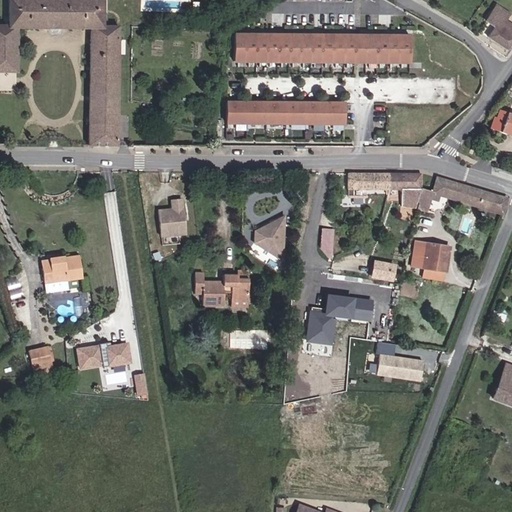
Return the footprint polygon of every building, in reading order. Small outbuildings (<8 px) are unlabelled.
[(118,26),(103,26),(102,0),(8,0),(8,25),(0,25),(0,72),(17,72),(17,28),(90,29),(88,146),(117,146),(118,26)] [(507,49),(511,42),(511,24),(504,20),(509,13),(495,4),(485,20),(489,23),(482,32),(507,49)] [(352,64),(353,37),(232,34),(231,61),(352,64)] [(362,65),(363,38),(353,37),(352,64),(362,65)] [(407,66),(408,39),(363,38),(362,65),(407,66)] [(339,126),(340,105),(222,102),(221,122),(339,126)] [(490,129),(511,136),(511,114),(499,110),(496,118),(493,118),(490,129)] [(387,190),(388,174),(347,173),(347,198),(365,198),(365,189),(387,190)] [(420,188),(420,174),(388,174),(387,190),(401,190),(401,202),(416,203),(419,190),(420,188)] [(506,199),(435,177),(430,193),(419,190),(416,203),(415,208),(424,211),(428,199),(435,201),(437,195),(502,215),(506,199)] [(160,236),(185,234),(181,199),(170,200),(171,209),(158,210),(160,236)] [(286,215),(277,220),(270,223),(256,229),(256,240),(283,259),(286,215)] [(445,272),(448,247),(425,243),(421,268),(445,272)] [(47,267),(42,268),(45,291),(78,286),(77,279),(82,278),(79,254),(50,258),(50,259),(46,260),(47,267)] [(370,276),(390,281),(393,265),(373,261),(370,276)] [(223,300),(247,300),(248,275),(223,275),(223,281),(202,281),(203,273),(194,272),(194,294),(202,294),(202,306),(215,307),(215,305),(223,306),(223,300)] [(78,368),(131,363),(129,340),(76,346),(78,368)] [(32,368),(51,364),(47,346),(28,350),(32,368)] [(427,383),(431,363),(407,360),(407,362),(401,361),(401,359),(387,356),(384,376),(427,383)] [(499,390),(507,366),(504,364),(496,389),(499,390)] [(511,404),(511,367),(507,366),(499,390),(496,389),(492,398),(511,404)] [(145,372),(134,373),(137,398),(147,396),(145,372)]
